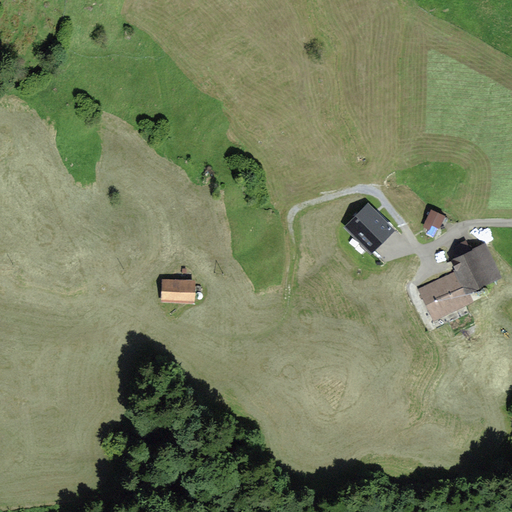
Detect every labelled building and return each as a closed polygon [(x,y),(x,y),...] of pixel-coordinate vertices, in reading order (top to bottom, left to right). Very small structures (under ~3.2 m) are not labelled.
[(395,228),(368,203),(346,227),(372,251),(395,228)] [(446,214),(431,207),(424,225),(439,232),(446,214)] [(486,243),(453,258),(458,270),(468,291),(501,276),(486,243)] [(458,270),(419,288),(434,320),(473,302),(468,291),(458,270)] [(192,278),(158,279),(158,301),(192,300),(192,278)]
